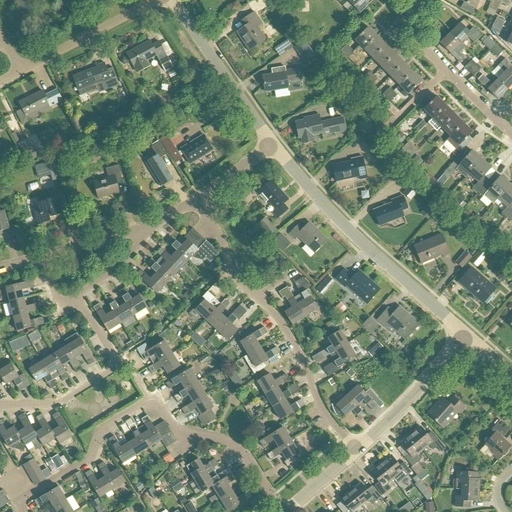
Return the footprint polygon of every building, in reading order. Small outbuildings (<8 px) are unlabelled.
[(16,0),(26,15),(39,6),(34,0),(16,0)] [(256,0),(263,10),(270,6),(265,0),(256,0)] [(348,0),(348,1),(360,14),(366,8),(365,7),(368,4),(369,5),(364,0),(348,0)] [(458,0),(463,3),(460,9),(471,15),(479,0),(458,0)] [(498,7),(491,3),(488,8),(496,12),(498,7)] [(262,24),(254,12),(240,22),(243,27),(236,32),(250,52),(267,41),(258,27),(262,24)] [(495,23),(503,27),(505,22),(498,18),(495,23)] [(450,33),(460,43),(467,36),(473,43),(481,35),(473,28),(469,32),(460,23),(450,33)] [(503,27),(495,23),(493,27),(500,32),(503,27)] [(355,41),(364,50),(377,37),(368,27),(355,41)] [(455,49),(460,43),(450,33),(440,44),(457,60),(460,63),(465,58),(455,49)] [(364,50),(373,59),(386,46),(377,37),(364,50)] [(490,50),(495,44),(488,38),(483,44),(490,50)] [(274,49),(279,57),(293,47),(288,40),(274,49)] [(127,54),(134,67),(137,74),(151,67),(148,61),(157,56),(166,72),(173,69),(170,65),(175,63),(170,55),(166,57),(164,54),(165,53),(159,42),(152,46),(150,41),(127,54)] [(495,44),(490,50),(498,58),(503,52),(495,44)] [(373,59),(381,68),(395,55),(386,46),(373,59)] [(351,62),(357,56),(353,52),(347,58),(351,62)] [(381,68),(390,77),(404,63),(395,55),(381,68)] [(357,56),(351,62),(355,66),(361,60),(357,56)] [(472,59),(465,67),(469,71),(479,62),(475,58),(473,60),(472,59)] [(504,73),(497,80),(508,90),(511,84),(511,73),(509,71),(511,67),(511,65),(505,59),(498,66),(504,73)] [(479,62),(469,71),(474,76),(483,65),(479,62)] [(97,68),(73,77),(78,91),(80,96),(99,89),(97,84),(100,83),(104,92),(120,86),(113,68),(107,70),(105,63),(97,66),(97,68)] [(390,77),(399,86),(412,72),(404,63),(390,77)] [(273,75),(262,76),(265,92),(288,89),(289,91),(302,89),(301,80),(299,80),(298,68),(285,70),(284,68),(272,70),(273,75)] [(367,82),(373,76),(369,72),(363,78),(367,82)] [(412,72),(399,86),(404,91),(401,93),(405,98),(422,82),(412,72)] [(508,90),(497,80),(493,85),(483,75),(478,81),(488,91),(498,100),(508,90)] [(373,76),(367,82),(371,86),(377,80),(373,76)] [(387,98),(393,91),(389,87),(383,94),(387,98)] [(56,90),(52,92),(45,96),(43,91),(19,103),(26,117),(49,105),(50,107),(62,101),(56,90)] [(393,91),(387,98),(391,101),(397,95),(393,91)] [(432,119),(445,106),(436,96),(431,102),(426,97),(418,105),(432,119)] [(441,128),(454,115),(445,106),(432,119),(428,123),(436,132),(441,128)] [(381,128),(393,116),(389,112),(377,124),(381,128)] [(308,120),(295,122),(299,138),(301,138),(302,143),(314,141),(312,135),(322,133),(323,135),(335,133),(335,134),(347,132),(344,118),(332,120),(320,123),(319,117),(319,115),(308,118),(308,120)] [(441,128),(450,137),(463,124),(454,115),(441,128)] [(422,121),(416,127),(420,131),(426,125),(422,121)] [(471,142),(467,138),(472,133),(463,124),(450,137),(445,141),(454,150),(453,152),(458,157),(471,142)] [(174,162),(181,158),(180,156),(184,154),(181,150),(177,153),(175,149),(174,148),(182,143),(176,132),(168,137),(162,141),(169,153),(174,162)] [(401,133),(395,138),(400,144),(406,139),(401,133)] [(17,145),(27,163),(45,154),(36,135),(17,145)] [(206,140),(203,135),(181,149),(190,164),(213,150),(210,145),(210,144),(208,141),(206,140)] [(440,139),(434,145),(438,149),(444,143),(440,139)] [(167,154),(160,142),(151,148),(156,155),(145,161),(159,186),(171,179),(165,168),(166,166),(166,165),(163,164),(160,158),(167,154)] [(409,142),(401,150),(409,158),(417,151),(409,142)] [(14,147),(5,152),(10,160),(19,156),(14,147)] [(468,174),(469,174),(481,159),(472,151),(459,166),(458,167),(456,169),(465,177),(468,174)] [(417,156),(412,161),(418,167),(422,162),(417,156)] [(355,161),(332,166),(336,182),(358,177),(359,181),(367,179),(365,170),(364,168),(362,157),(354,159),(355,161)] [(59,159),(47,162),(51,175),(53,181),(65,178),(59,159)] [(473,189),(478,193),(489,180),(484,176),(491,168),(481,159),(469,174),(478,182),(473,189)] [(384,163),(378,169),(382,174),(389,181),(395,175),(389,168),(384,163)] [(453,163),(442,175),(447,180),(456,169),(458,167),(453,163)] [(122,179),(118,165),(106,169),(108,178),(94,182),(99,200),(119,194),(115,181),(122,179)] [(488,191),(497,199),(510,185),(500,176),(493,184),(489,180),(478,193),(482,197),(488,191)] [(265,204),(268,201),(276,210),(272,213),(277,219),(288,209),(283,204),(288,200),(271,181),(256,194),(265,204)] [(511,186),(510,185),(497,199),(507,207),(501,214),(506,218),(511,211),(511,186)] [(67,206),(63,191),(51,194),(53,198),(37,203),(39,209),(33,211),(37,225),(50,221),(49,218),(62,214),(60,208),(67,206)] [(444,200),(446,198),(441,194),(439,196),(437,200),(441,203),(444,200)] [(404,198),(403,196),(396,199),(397,202),(373,211),(379,226),(403,217),(401,211),(408,209),(407,207),(411,206),(407,197),(404,198)] [(429,204),(421,213),(428,220),(436,211),(429,204)] [(9,229),(4,211),(0,211),(0,234),(1,234),(2,231),(9,229)] [(265,218),(257,225),(264,232),(271,224),(265,218)] [(327,241),(309,223),(303,229),(298,224),(288,234),(294,240),(298,237),(315,253),(327,241)] [(167,242),(177,251),(187,261),(192,256),(194,258),(202,260),(205,257),(211,262),(219,253),(193,228),(184,237),(187,240),(181,246),(171,237),(167,242)] [(280,234),(273,242),(283,252),(291,244),(280,234)] [(450,254),(442,234),(414,246),(421,264),(442,255),(443,257),(450,254)] [(156,253),(161,258),(162,257),(177,272),(187,261),(177,251),(171,257),(161,248),(156,253)] [(480,249),(470,260),(477,267),(487,256),(480,249)] [(466,253),(456,263),(462,269),(472,258),(466,253)] [(162,257),(161,258),(156,263),(151,259),(146,264),(156,273),(157,273),(167,283),(177,272),(162,257)] [(495,289),(471,268),(459,282),(483,303),(495,289)] [(353,277),(344,269),(335,279),(344,287),(346,286),(366,304),(380,290),(359,271),(353,277)] [(156,273),(151,279),(141,270),(136,275),(157,294),(167,283),(157,273),(156,273)] [(297,305),(305,317),(318,309),(306,290),(311,286),(310,285),(309,284),(303,278),(294,283),(301,294),(294,298),(297,304),(298,305),(297,305)] [(6,287),(10,302),(24,298),(21,290),(35,287),(33,280),(6,287)] [(202,297),(205,299),(195,310),(206,320),(216,310),(221,304),(216,300),(217,299),(216,297),(223,290),(216,283),(202,297)] [(321,283),(315,289),(322,295),(328,289),(321,283)] [(119,292),(126,303),(134,316),(147,308),(139,295),(132,300),(125,288),(119,292)] [(297,304),(294,298),(290,293),(287,288),(279,292),(282,299),(285,297),(292,308),(284,313),(292,325),(305,317),(297,305),(297,304)] [(106,300),(113,311),(121,323),(134,316),(126,303),(119,308),(112,296),(106,300)] [(10,302),(13,317),(27,313),(41,310),(39,303),(26,307),(24,298),(10,302)] [(225,300),(221,304),(216,310),(206,320),(217,331),(227,320),(221,314),(230,304),(225,300)] [(332,310),(339,317),(347,309),(341,303),(332,310)] [(113,311),(106,316),(99,304),(93,308),(108,331),(121,323),(113,311)] [(240,305),(227,320),(217,331),(228,341),(238,330),(232,324),(236,319),(238,321),(247,312),(240,305)] [(419,324),(400,307),(394,313),(388,308),(377,320),(392,334),(395,331),(405,340),(419,324)] [(27,313),(13,317),(17,331),(44,324),(43,318),(29,321),(27,313)] [(369,318),(362,325),(371,334),(378,326),(369,318)] [(240,342),(248,355),(260,347),(256,340),(267,333),(264,327),(240,342)] [(189,338),(193,334),(189,329),(185,333),(189,338)] [(324,358),(330,355),(336,351),(348,343),(340,330),(328,338),(332,345),(321,353),(324,358)] [(195,332),(190,338),(194,341),(199,336),(195,332)] [(80,338),(67,346),(75,358),(82,354),(89,366),(95,362),(80,338)] [(22,349),(18,339),(9,343),(13,353),(22,349)] [(155,354),(160,361),(172,354),(164,341),(140,355),(144,361),(155,354)] [(131,342),(126,346),(129,351),(134,347),(131,342)] [(340,370),(338,367),(356,356),(348,343),(336,351),(330,355),(333,360),(332,363),(323,368),(328,377),(340,370)] [(67,346),(54,354),(62,366),(69,362),(76,373),(82,370),(75,358),(67,346)] [(260,347),(248,355),(256,368),(280,353),(276,347),(265,354),(260,347)] [(222,352),(216,356),(220,361),(223,359),(226,358),(222,352)] [(54,354),(42,362),(49,374),(56,370),(63,381),(69,378),(62,366),(54,354)] [(160,361),(148,368),(152,374),(163,367),(168,374),(180,367),(172,354),(160,361)] [(207,355),(199,361),(202,366),(210,361),(207,355)] [(49,374),(42,362),(28,370),(36,382),(43,378),(50,389),(56,385),(49,374)] [(11,364),(0,371),(0,375),(1,377),(5,385),(13,380),(20,392),(31,385),(25,374),(19,377),(11,364)] [(181,382),(185,389),(185,390),(198,382),(190,369),(166,384),(169,390),(181,382)] [(350,369),(346,373),(351,378),(355,374),(350,369)] [(257,381),(265,394),(277,387),(289,380),(285,374),(274,381),(269,374),(257,381)] [(189,395),(193,402),(205,395),(198,382),(185,390),(185,389),(174,396),(177,402),(189,395)] [(222,386),(225,391),(230,388),(227,382),(222,386)] [(265,394),(273,407),(285,400),(300,391),(296,383),(286,389),(287,391),(282,394),(277,387),(265,394)] [(358,385),(347,395),(356,406),(357,406),(363,400),(372,411),(377,406),(373,401),(377,397),(369,389),(365,393),(358,385)] [(201,415),(198,417),(204,427),(216,419),(210,410),(213,408),(205,395),(193,402),(181,409),(185,415),(197,408),(201,415)] [(356,406),(347,395),(336,405),(334,404),(332,406),(332,404),(331,405),(332,407),(332,409),(333,411),(334,413),(336,415),(337,416),(338,416),(340,411),(345,416),(352,411),(361,421),(366,416),(357,406),(356,406)] [(465,407),(453,397),(448,403),(442,397),(427,414),(443,428),(458,412),(459,413),(465,407)] [(285,400),(273,407),(281,420),(305,405),(301,400),(289,407),(285,400)] [(59,427),(52,432),(56,438),(59,444),(73,436),(58,412),(52,416),(59,427)] [(25,429),(18,433),(21,439),(21,440),(25,446),(31,442),(35,449),(37,449),(43,446),(38,438),(35,434),(36,433),(24,414),(18,417),(25,429)] [(43,429),(36,433),(35,434),(38,438),(43,446),(56,438),(52,432),(41,414),(36,418),(43,429)] [(148,431),(141,435),(148,448),(161,440),(166,448),(176,442),(164,422),(154,428),(147,416),(141,419),(148,431)] [(18,433),(14,427),(7,432),(0,420),(0,433),(9,448),(24,451),(25,446),(21,440),(21,439),(18,433)] [(262,423),(257,427),(260,432),(266,429),(262,423)] [(135,439),(128,443),(136,456),(148,448),(141,435),(134,424),(128,427),(135,439)] [(492,430),(495,433),(486,444),(495,452),(493,454),(499,460),(510,447),(501,439),(506,434),(497,425),(492,430)] [(274,440),(278,447),(278,448),(291,440),(283,427),(259,442),(262,448),(274,440)] [(421,427),(411,436),(422,450),(428,445),(433,450),(437,447),(441,453),(446,449),(441,443),(433,434),(429,437),(421,427)] [(136,456),(128,443),(121,448),(114,436),(108,440),(123,464),(136,456)] [(421,460),(416,454),(422,450),(411,436),(401,444),(409,454),(404,457),(412,467),(411,468),(416,475),(417,476),(424,471),(417,463),(421,460)] [(297,462),(294,456),(299,453),(291,440),(278,448),(278,447),(267,454),(270,460),(282,453),(286,461),(284,462),(287,468),(297,462)] [(51,459),(54,464),(57,469),(64,465),(57,455),(51,459)] [(381,464),(392,478),(399,473),(403,479),(412,472),(404,462),(399,466),(391,456),(381,464)] [(54,464),(51,459),(50,458),(45,461),(49,467),(54,464)] [(26,471),(37,464),(34,459),(23,465),(26,471)] [(206,472),(211,469),(218,465),(214,459),(203,467),(198,459),(186,466),(194,480),(206,472)] [(97,466),(105,478),(105,477),(112,490),(125,482),(118,469),(110,474),(103,462),(97,466)] [(26,471),(29,476),(40,469),(37,464),(26,471)] [(392,478),(381,464),(371,472),(379,482),(375,486),(382,495),(391,489),(386,483),(392,478)] [(29,476),(32,481),(43,474),(40,469),(29,476)] [(215,477),(211,469),(206,472),(194,480),(202,493),(212,486),(226,477),(222,472),(215,477)] [(105,477),(105,478),(98,482),(91,470),(85,474),(99,498),(112,490),(105,477)] [(226,477),(212,486),(217,495),(209,499),(212,504),(220,499),(232,491),(228,484),(239,477),(236,471),(226,477)] [(79,484),(82,488),(82,489),(83,488),(87,486),(84,481),(79,472),(75,474),(77,478),(76,478),(79,483),(79,484)] [(454,490),(461,490),(479,490),(479,479),(476,479),(477,472),(457,472),(457,479),(454,479),(454,490)] [(46,480),(43,474),(32,481),(35,486),(46,480)] [(420,480),(417,476),(416,475),(412,479),(416,483),(420,480)] [(176,480),(169,485),(172,488),(174,492),(179,488),(181,488),(176,480)] [(135,486),(137,488),(139,491),(143,488),(144,488),(140,483),(135,486)] [(361,483),(351,491),(362,505),(368,501),(372,505),(381,497),(372,486),(367,490),(361,483)] [(153,485),(150,488),(148,491),(153,499),(159,496),(154,488),(153,485)] [(49,500),(53,507),(54,507),(66,500),(58,487),(34,501),(38,507),(49,500)] [(478,502),(479,490),(461,490),(461,496),(456,496),(455,507),(470,508),(470,502),(478,502)] [(237,499),(232,491),(220,499),(228,511),(252,497),(248,491),(237,499)] [(362,505),(351,491),(341,499),(346,507),(341,511),(357,511),(356,510),(362,505)] [(90,503),(94,509),(101,504),(98,498),(90,503)] [(73,511),(66,500),(54,507),(53,507),(45,511),(73,511)] [(191,502),(186,506),(187,508),(189,511),(197,511),(192,504),(191,502)] [(433,503),(425,503),(426,511),(434,510),(433,503)]
